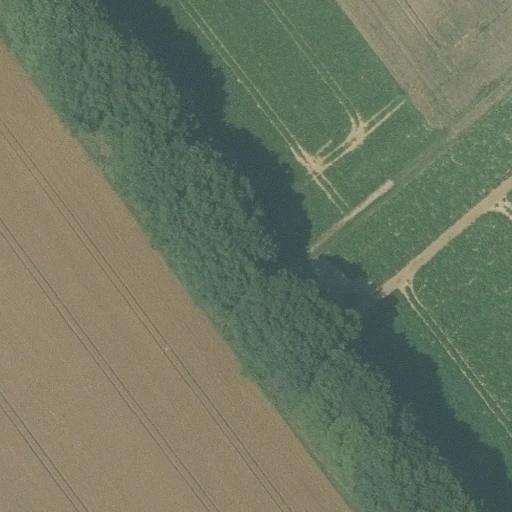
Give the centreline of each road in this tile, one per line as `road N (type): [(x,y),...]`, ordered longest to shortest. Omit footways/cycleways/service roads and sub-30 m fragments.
road 1 (unclassified): [(24,0),(407,511)]
road 2 (track): [(251,303),(511,81)]
